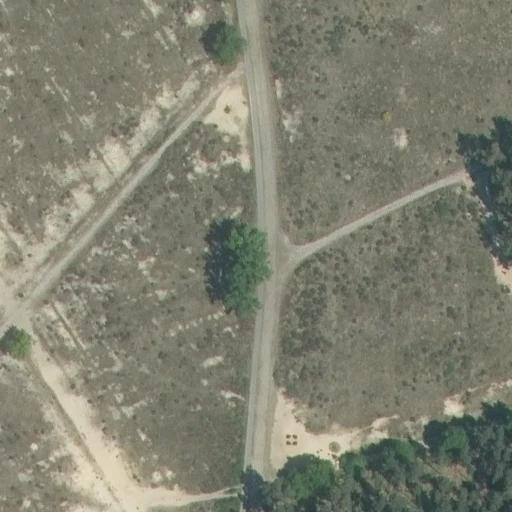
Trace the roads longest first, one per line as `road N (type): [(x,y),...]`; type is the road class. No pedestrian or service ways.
road 1 (track): [(252,511),(265,264),(256,64)]
road 2 (track): [(0,342),(244,68),(256,64)]
